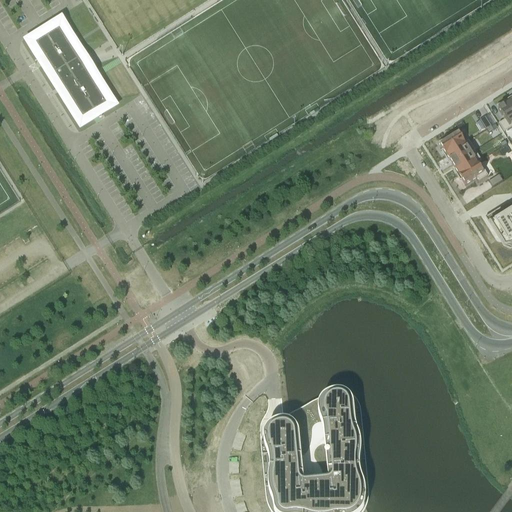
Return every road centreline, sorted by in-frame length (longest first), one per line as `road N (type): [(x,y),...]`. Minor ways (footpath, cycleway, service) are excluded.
road 1 (tertiary): [(511,332),(487,318),(417,208),(374,195),(0,423)]
road 2 (tertiary): [(0,438),(355,218),(380,216),(402,226),(476,336),(511,344)]
road 3 (residential): [(511,278),(487,275),(408,138),(511,68)]
